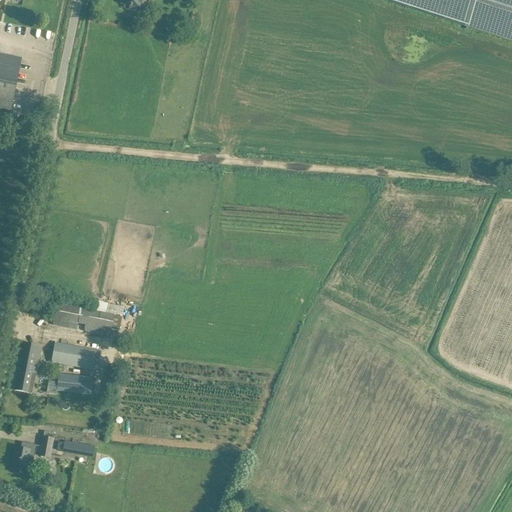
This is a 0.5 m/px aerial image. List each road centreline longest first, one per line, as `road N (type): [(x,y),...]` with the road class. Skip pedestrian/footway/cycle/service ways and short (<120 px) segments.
road 1 (track): [(0,134),(511,186)]
road 2 (unclassified): [(0,380),(77,0)]
